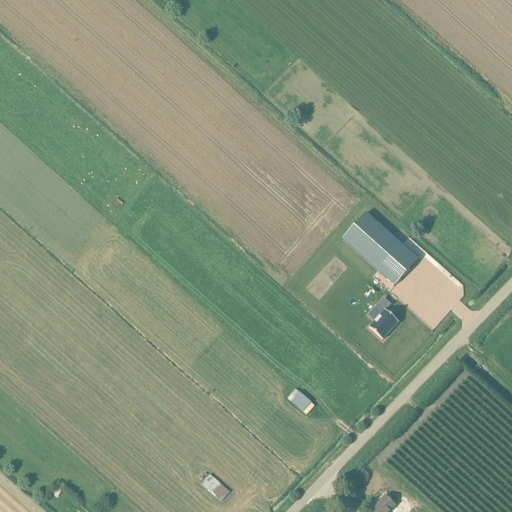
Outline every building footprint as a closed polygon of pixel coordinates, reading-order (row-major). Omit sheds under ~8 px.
[(367,213),(342,239),(394,287),(418,260),(367,213)] [(467,284),(461,294),(465,297),(471,287),(467,284)] [(382,340),(398,322),(385,311),(391,305),(384,299),(376,307),(382,313),(369,328),(382,340)] [(307,416),(317,406),(298,388),(289,398),(307,416)] [(223,502),(231,491),(210,475),(202,485),(223,502)] [(57,488),(52,495),(56,498),(61,492),(57,488)] [(370,511),(371,511),(389,511),(395,506),(385,496),(370,511)]
